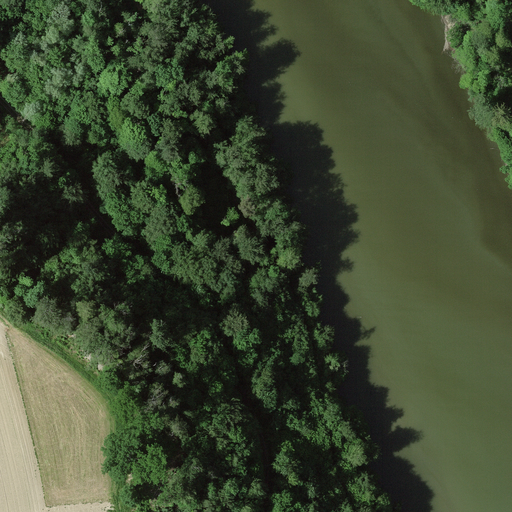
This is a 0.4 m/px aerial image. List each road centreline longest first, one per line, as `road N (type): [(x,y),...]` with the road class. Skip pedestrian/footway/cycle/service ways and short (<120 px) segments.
road 1 (track): [(123,0),(293,297),(339,485),(354,511)]
road 2 (track): [(0,97),(56,151),(95,210),(177,286),(228,358),(266,438),(270,480),(262,511)]
